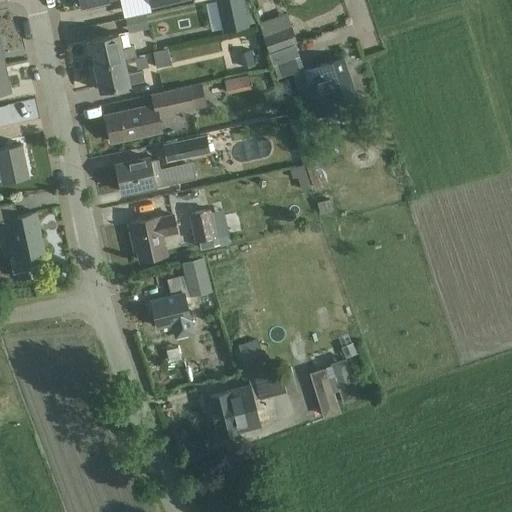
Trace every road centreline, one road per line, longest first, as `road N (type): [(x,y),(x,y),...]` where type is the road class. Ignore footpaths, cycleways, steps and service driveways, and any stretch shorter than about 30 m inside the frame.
road 1 (residential): [(99,299),(35,0)]
road 2 (unclassified): [(176,511),(99,299)]
